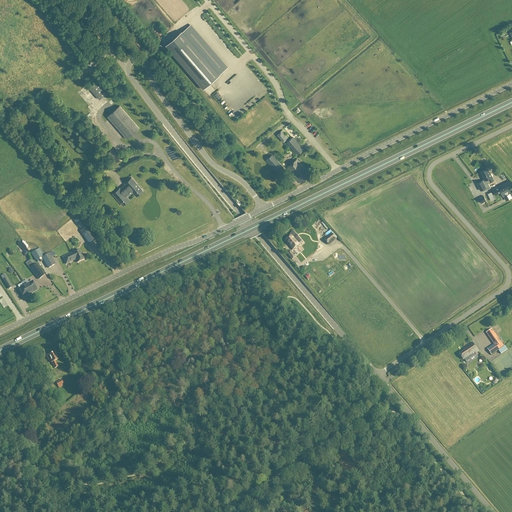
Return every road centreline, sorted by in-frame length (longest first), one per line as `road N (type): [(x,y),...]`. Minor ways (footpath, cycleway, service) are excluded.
road 1 (trunk): [(0,350),(511,102)]
road 2 (unclassified): [(123,66),(377,375)]
road 3 (unclassified): [(511,125),(435,162),(428,174),(507,270),(508,283),(377,375)]
road 4 (unclassified): [(0,331),(263,209)]
road 5 (unclassified): [(263,209),(511,84)]
road 6 (unclassified): [(263,209),(206,157),(144,61),(123,66)]
road 7 (track): [(220,511),(395,396)]
road 8 (unclassified): [(377,375),(491,511)]
road 9 (unclassified): [(63,511),(0,395)]
